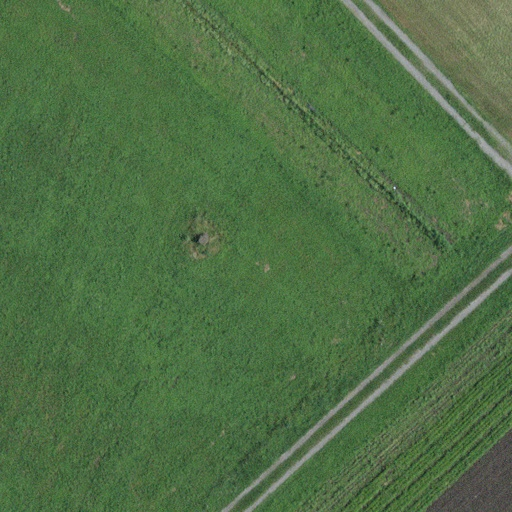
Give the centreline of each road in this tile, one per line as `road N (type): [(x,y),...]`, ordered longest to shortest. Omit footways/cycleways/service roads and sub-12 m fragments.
road 1 (track): [(215,511),(511,247)]
road 2 (track): [(370,0),(511,148)]
